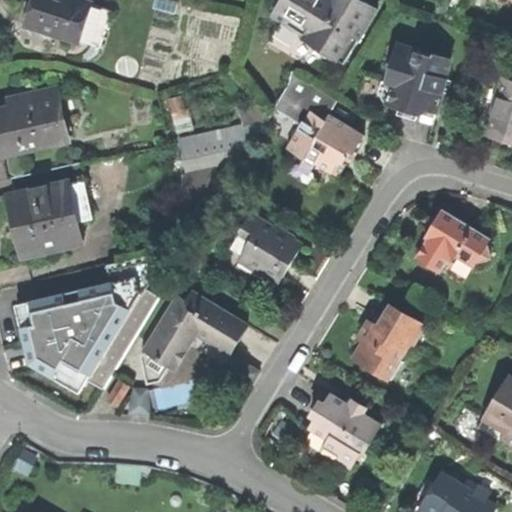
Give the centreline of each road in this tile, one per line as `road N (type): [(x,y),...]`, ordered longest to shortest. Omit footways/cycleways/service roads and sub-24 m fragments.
road 1 (residential): [(225,460),(402,178),(440,170),(511,193)]
road 2 (residential): [(3,405),(61,427),(155,439),(225,460)]
